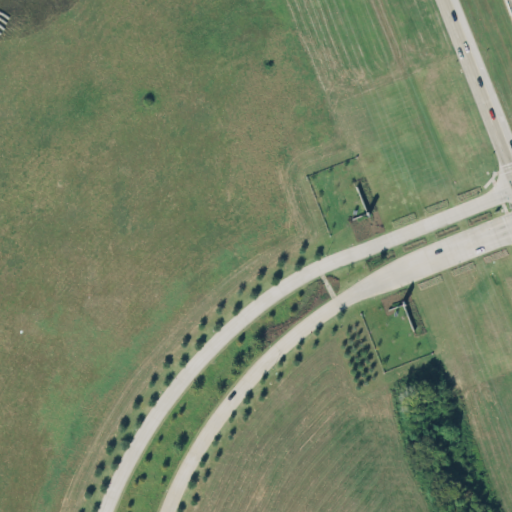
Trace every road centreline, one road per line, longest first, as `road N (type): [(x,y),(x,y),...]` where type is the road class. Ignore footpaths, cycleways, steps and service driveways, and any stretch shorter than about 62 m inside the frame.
road 1 (secondary): [(511,189),(330,261),(268,296),(180,380),(103,511)]
road 2 (secondary): [(164,511),(192,454),(256,371),(343,300),(414,263)]
road 3 (secondary): [(442,0),(511,177)]
